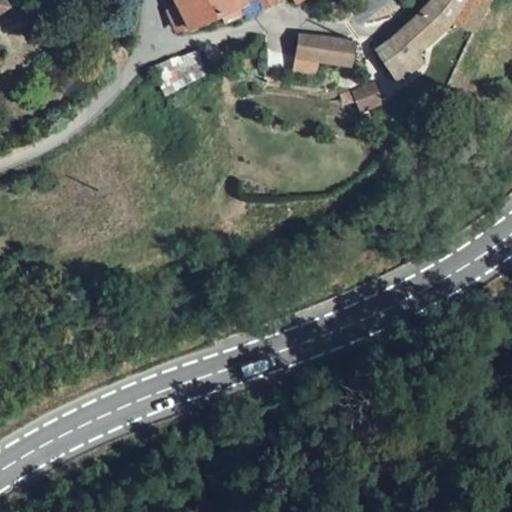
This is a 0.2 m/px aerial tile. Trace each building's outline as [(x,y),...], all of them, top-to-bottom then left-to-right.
[(178,0),(191,26),(227,12),(232,18),(250,13),(251,13),(271,0),(178,0)] [(333,0),(346,14),(355,0),(333,0)] [(459,64),(488,0),(435,0),(411,25),(388,43),(377,50),(393,76),(416,54),(423,58),(434,48),(428,42),(441,30),(453,40),(448,55),(459,64)] [(352,42),(297,35),(294,59),(349,66),(352,42)] [(161,88),(204,78),(198,54),(156,64),(161,88)] [(385,102),(373,82),(354,91),(365,113),(385,102)]
